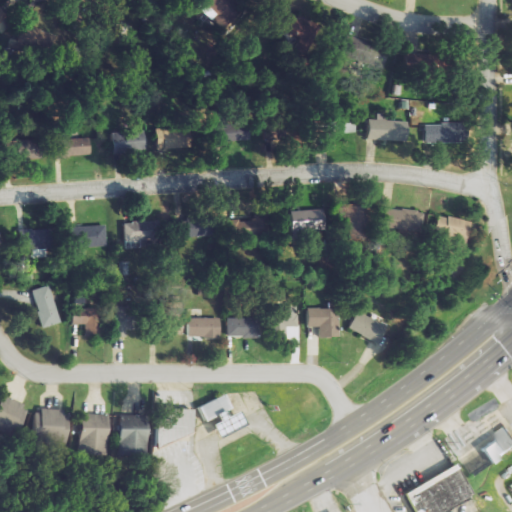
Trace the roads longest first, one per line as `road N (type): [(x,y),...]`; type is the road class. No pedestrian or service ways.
road 1 (residential): [(0,194),(347,170),(490,189)]
road 2 (residential): [(0,341),(28,368),(49,372),(308,372),(324,377),(354,423)]
road 3 (trunk): [(511,300),(354,423),(187,511)]
road 4 (trunk): [(258,511),(379,442),(511,340)]
road 5 (residential): [(489,0),(490,189),(499,259),(511,285)]
road 6 (residential): [(343,0),(421,20),(489,20)]
